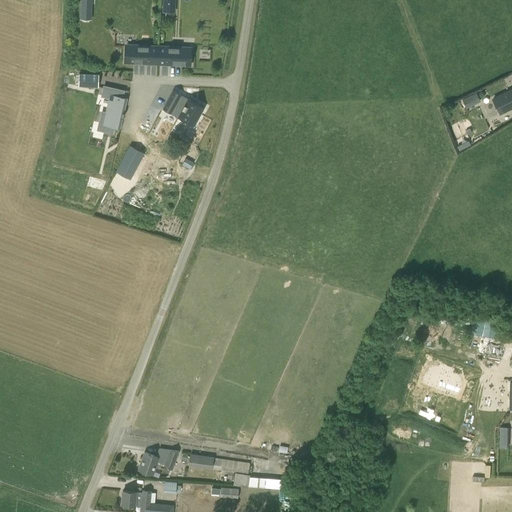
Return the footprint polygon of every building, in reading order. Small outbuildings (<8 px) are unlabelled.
[(92,0),(81,0),(81,18),(92,19),(92,0)] [(126,45),(126,46),(125,63),(157,64),(158,48),(158,46),(150,46),(136,45),(126,45)] [(158,46),(158,48),(157,64),(189,65),(190,49),(190,47),(181,47),(166,46),(158,46)] [(99,74),(79,74),(78,86),(98,87),(99,74)] [(99,123),(102,124),(100,130),(112,133),(114,126),(119,127),(126,99),(122,98),(123,91),(104,87),(102,96),(110,98),(106,114),(102,113),(99,123)] [(511,88),(491,98),(499,115),(511,108),(511,88)] [(204,107),(188,98),(172,90),(162,109),(171,113),(178,116),(177,118),(193,127),(204,107)] [(462,100),(466,108),(480,101),(476,92),(462,100)] [(470,145),(468,140),(457,146),(459,151),(470,145)] [(130,179),(144,153),(130,145),(116,172),(130,179)] [(194,162),(186,158),(182,165),(190,169),(194,162)] [(472,334),(494,336),(496,316),(474,314),(472,334)] [(457,395),(460,386),(457,385),(460,376),(451,373),(453,369),(443,365),(441,370),(433,367),(430,375),(426,374),(422,383),(426,384),(425,389),(414,385),(405,408),(417,413),(423,396),(448,404),(442,421),(453,425),(462,402),(451,399),(453,394),(457,395)] [(502,407),(502,409),(511,409),(511,381),(494,382),(493,407),(502,407)] [(499,447),(508,448),(509,428),(500,427),(499,447)] [(160,473),(154,471),(157,462),(164,464),(163,466),(172,469),(179,451),(170,448),(170,450),(158,448),(157,454),(144,452),(138,470),(152,475),(158,477),(160,473)] [(190,454),(188,466),(212,469),(212,468),(248,473),(248,463),(213,458),(213,457),(190,454)] [(235,473),(233,485),(248,488),(289,490),(289,480),(250,476),(250,475),(235,473)] [(176,482),(164,481),(163,491),(175,492),(176,491),(180,492),(180,486),(176,485),(176,482)] [(123,490),(122,504),(135,506),(140,506),(139,511),(172,511),(173,505),(150,503),(151,491),(142,490),(142,492),(136,491),(123,490)]
